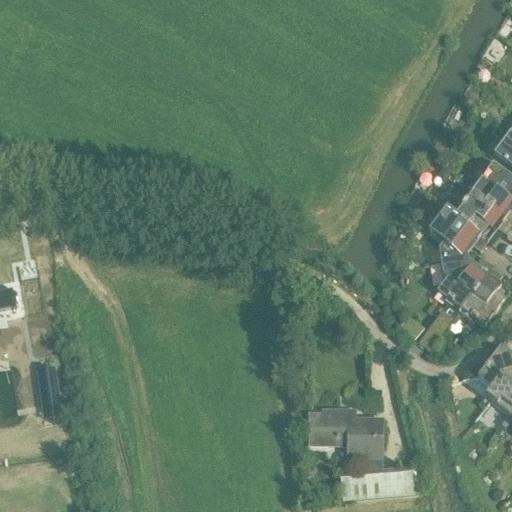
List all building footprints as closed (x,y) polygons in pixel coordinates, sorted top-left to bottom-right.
[(511,136),(494,161),(511,175),(511,136)] [(495,214),(511,227),(511,181),(494,168),(487,176),(483,173),(468,193),(495,214)] [(505,239),(511,229),(511,227),(495,214),(468,193),(457,208),(461,211),(455,218),(443,209),(443,210),(471,232),(488,245),(497,234),(505,239)] [(480,257),(488,245),(471,232),(443,210),(432,225),(436,228),(429,237),(443,247),(438,252),(440,266),(467,262),(466,259),(472,251),(480,257)] [(447,282),(437,295),(446,302),(444,306),(458,318),(492,272),(481,264),(475,272),(467,266),(467,262),(440,266),(442,278),(447,282)] [(492,272),(458,318),(473,328),(476,325),(484,331),(508,298),(496,288),(502,280),(492,272)] [(0,313),(15,310),(12,292),(0,293),(0,313)] [(414,342),(424,330),(409,318),(399,330),(414,342)] [(428,354),(449,327),(439,320),(418,347),(428,354)] [(511,334),(477,381),(492,392),(493,393),(500,382),(511,390),(511,388),(511,360),(510,359),(511,355),(511,334)] [(59,404),(55,372),(38,374),(43,406),(59,404)] [(510,422),(511,419),(511,388),(511,390),(500,382),(493,393),(492,392),(484,402),(480,408),(485,412),(490,405),(490,406),(507,420),(510,422)] [(381,474),(381,461),(382,425),(354,425),(353,414),(323,415),(323,420),(310,420),(309,448),(348,449),(348,461),(361,461),(360,475),(341,477),(343,503),(417,497),(415,471),(381,474)] [(506,433),(510,428),(504,424),(501,429),(506,433)]
